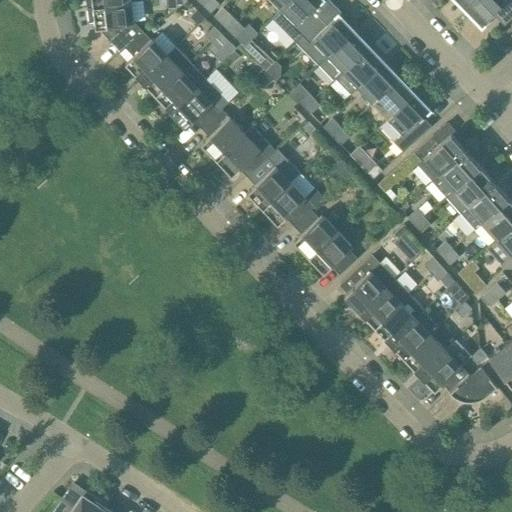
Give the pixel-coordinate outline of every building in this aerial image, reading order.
[(187,0),(170,0),(172,12),(189,1),(187,0)] [(216,0),(199,0),(212,12),(220,3),(216,0)] [(289,0),(272,0),(281,8),(289,0)] [(289,0),(281,8),(282,9),(274,17),(296,40),(320,16),(312,9),(320,0),(289,0)] [(457,0),(466,9),(475,0),(457,0)] [(507,0),(475,0),(466,9),(482,25),(507,0)] [(93,6),(93,7),(87,7),(89,22),(95,21),(96,28),(106,27),(125,47),(142,31),(134,23),(131,1),(93,6)] [(230,30),(238,21),(223,7),(215,15),(230,30)] [(320,16),(296,40),(319,64),(328,55),(354,30),(338,14),(328,24),(320,16)] [(238,21),(230,30),(236,36),(245,28),(238,21)] [(212,41),(221,32),(215,26),(205,35),(212,41)] [(369,46),(354,30),(328,55),(319,64),(334,79),(336,78),(369,46)] [(142,31),(125,47),(133,55),(126,62),(142,78),(168,53),(152,37),(150,40),(142,31)] [(229,40),(221,32),(212,41),(212,42),(209,45),(213,49),(216,46),(220,50),(229,40)] [(168,53),(142,78),(156,94),(191,61),(177,46),(168,54),(168,53)] [(351,93),(358,87),(358,86),(384,62),(369,46),(336,78),(351,93)] [(234,48),(227,56),(233,62),(241,55),(234,48)] [(275,59),(267,52),(258,62),(266,69),(275,59)] [(171,110),(206,77),(191,61),(156,94),(171,110)] [(373,102),(399,77),(384,62),(358,86),(358,87),(373,102)] [(263,71),(257,78),(266,88),(273,81),(263,71)] [(206,77),(171,110),(187,126),(194,119),(202,127),(222,108),(229,102),(206,77)] [(399,77),(373,102),(388,118),(414,93),(399,77)] [(299,101),(305,107),(314,98),(308,92),(299,101)] [(414,93),(388,118),(403,134),(394,143),(403,152),(432,125),(422,116),(429,109),(414,93)] [(314,98),(305,107),(311,113),(320,104),(314,98)] [(202,143),(217,159),(245,132),(222,108),(202,127),(210,135),(202,143)] [(317,129),(309,121),(303,127),(311,136),(317,129)] [(335,138),(344,129),(338,123),(330,132),(335,138)] [(248,176),(276,150),(253,126),(245,133),(245,132),(217,159),(232,175),(240,167),(248,176)] [(344,129),(335,138),(341,144),(350,135),(344,129)] [(432,180),(466,150),(451,133),(441,142),(433,134),(414,152),(421,160),(417,163),(432,180)] [(276,150),(248,176),(256,184),(248,191),(263,207),(301,172),(278,148),(276,150)] [(481,166),(466,150),(432,180),(447,196),(454,190),(481,166)] [(382,169),(377,163),(368,172),(374,177),(382,169)] [(468,206),(495,182),(481,166),(454,190),(447,196),(461,212),(468,206)] [(315,187),(301,172),(263,207),(279,223),(286,216),(294,224),(311,208),(315,206),(305,196),(315,187)] [(395,184),(387,175),(378,183),(387,192),(395,184)] [(509,198),(495,182),(468,206),(461,212),(475,228),(483,222),(509,198)] [(511,224),(511,200),(509,198),(483,222),(497,238),(511,224)] [(319,217),(311,208),(294,224),(302,233),(294,240),(309,256),(337,230),(322,214),(319,217)] [(415,224),(424,216),(418,208),(408,217),(415,224)] [(431,223),(424,216),(415,224),(422,232),(431,223)] [(486,248),(501,264),(508,258),(511,262),(511,224),(497,238),(486,248)] [(337,230),(309,256),(325,272),(333,265),(340,273),(357,257),(349,249),(353,246),(337,230)] [(437,249),(444,256),(453,248),(447,240),(437,249)] [(453,248),(444,256),(450,264),(459,255),(453,248)] [(395,278),(372,254),(340,284),(348,291),(345,294),(360,310),(387,286),(395,278)] [(425,266),(431,273),(437,268),(441,264),(434,257),(425,266)] [(472,260),(458,272),(464,280),(479,267),(472,260)] [(437,268),(431,273),(438,281),(448,272),(441,264),(437,268)] [(401,301),(410,293),(395,278),(387,286),(360,310),(375,326),(401,301)] [(498,283),(490,289),(498,299),(506,292),(498,283)] [(498,299),(490,289),(483,296),(491,305),(498,299)] [(375,326),(390,342),(416,317),(423,311),(425,309),(410,293),(401,301),(375,326)] [(472,308),(465,301),(456,310),(463,317),(472,308)] [(390,342),(405,357),(431,333),(438,326),(423,311),(416,317),(390,342)] [(420,373),(446,348),(431,333),(405,357),(420,373)] [(511,385),(511,349),(507,344),(490,358),(491,359),(482,366),(497,385),(506,378),(511,385)] [(488,355),(481,347),(471,356),(478,364),(488,355)] [(461,365),(446,348),(420,373),(435,390),(443,382),(450,390),(468,374),(460,366),(461,365)] [(487,393),(497,385),(482,366),(470,376),(468,374),(450,390),(454,394),(459,396),(463,398),(468,399),(473,399),(478,398),(483,396),(487,393)] [(100,511),(103,508),(85,496),(82,500),(80,499),(75,506),(63,498),(53,511),(100,511)]
